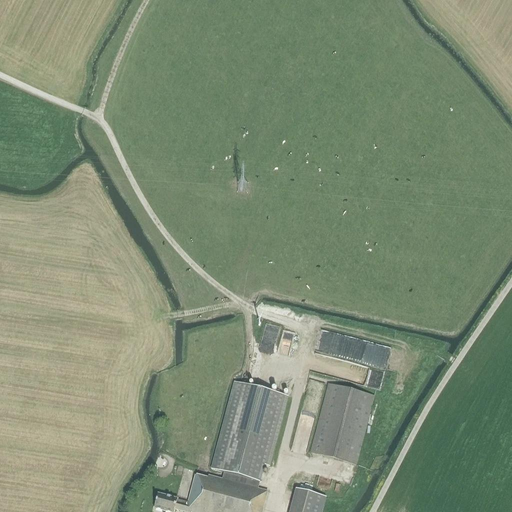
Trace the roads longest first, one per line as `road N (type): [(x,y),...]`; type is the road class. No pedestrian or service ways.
road 1 (track): [(268,511),(312,330),(254,311),(194,266),(163,233),(98,118),(0,74)]
road 2 (track): [(98,118),(145,0)]
